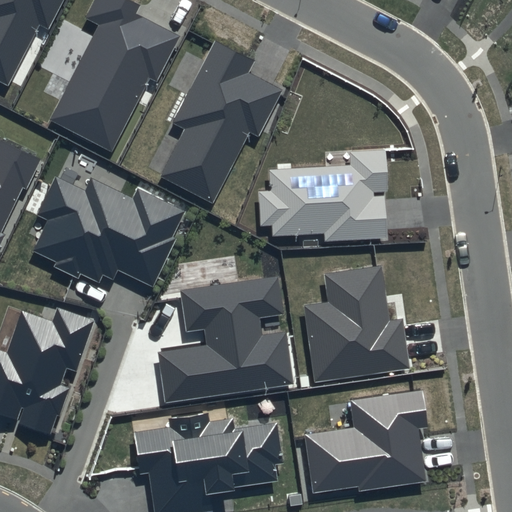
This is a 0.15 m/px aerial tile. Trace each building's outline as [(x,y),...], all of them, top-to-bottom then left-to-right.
[(0,0),(0,68),(1,69),(31,8),(41,13),(47,0),(0,0)] [(175,16),(143,0),(84,0),(79,10),(90,16),(40,113),(106,147),(175,16)] [(211,33),(168,117),(181,123),(156,170),(210,198),(247,127),(257,132),(281,85),(245,67),(252,54),(211,33)] [(0,233),(37,152),(0,135),(0,233)] [(348,161),(267,165),(268,186),(256,186),(257,221),(269,220),(270,231),(320,228),(321,236),(383,233),(381,191),(371,191),(371,187),(385,186),(383,145),(347,147),(348,161)] [(76,185),(46,169),(25,210),(39,218),(25,243),(93,279),(102,262),(149,287),(176,235),(168,231),(182,205),(130,177),(122,192),(83,172),(76,185)] [(376,258),(314,266),(318,299),(298,301),(307,374),(403,362),(396,309),(383,311),(376,258)] [(269,272),(167,287),(174,330),(195,326),(198,343),(139,352),(146,400),(287,379),(279,326),(252,330),(248,308),(274,304),(269,272)] [(47,317),(16,306),(2,348),(0,347),(0,413),(0,412),(47,427),(61,384),(46,379),(54,355),(68,360),(84,312),(52,302),(47,317)] [(410,383),(346,392),(351,430),(299,437),(305,480),(421,463),(410,383)] [(198,401),(163,407),(165,418),(124,424),(129,463),(144,460),(151,506),(201,498),(198,479),(271,468),(263,420),(222,426),(219,413),(200,416),(198,401)]
